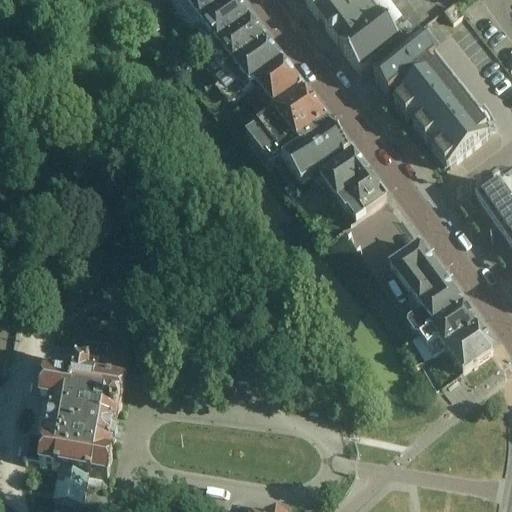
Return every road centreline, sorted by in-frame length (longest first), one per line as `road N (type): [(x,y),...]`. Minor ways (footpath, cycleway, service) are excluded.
road 1 (secondary): [(422,218),(259,0)]
road 2 (secondary): [(511,339),(422,218)]
road 3 (residential): [(385,474),(511,494)]
